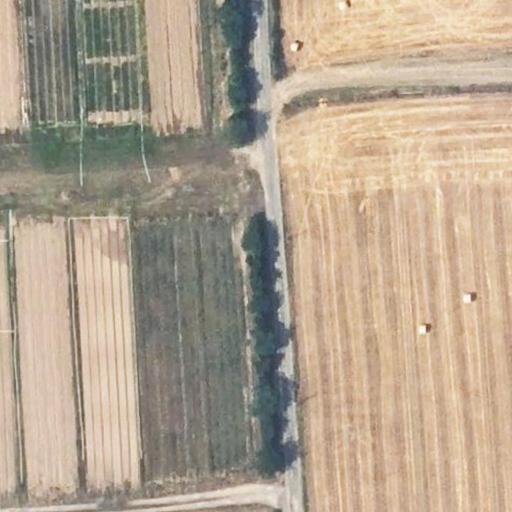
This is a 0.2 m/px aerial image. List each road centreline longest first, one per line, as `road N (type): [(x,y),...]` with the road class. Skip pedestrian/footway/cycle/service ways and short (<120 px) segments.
road 1 (unclassified): [(295,511),(259,0)]
road 2 (track): [(0,188),(83,208),(126,207),(196,173),(266,154)]
road 3 (track): [(294,500),(247,491),(21,511)]
road 4 (track): [(264,106),(293,80),(511,69)]
